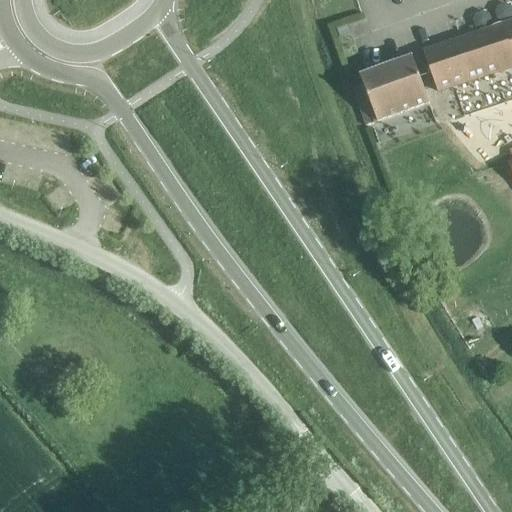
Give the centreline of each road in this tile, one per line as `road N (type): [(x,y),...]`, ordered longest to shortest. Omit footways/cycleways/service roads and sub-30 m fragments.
road 1 (primary): [(11,39),(40,66),(101,84),(263,311),(429,511)]
road 2 (primary): [(491,511),(159,10)]
road 3 (unclassified): [(334,472),(172,302),(93,255),(0,218)]
road 4 (primary): [(51,47),(101,51),(159,10)]
